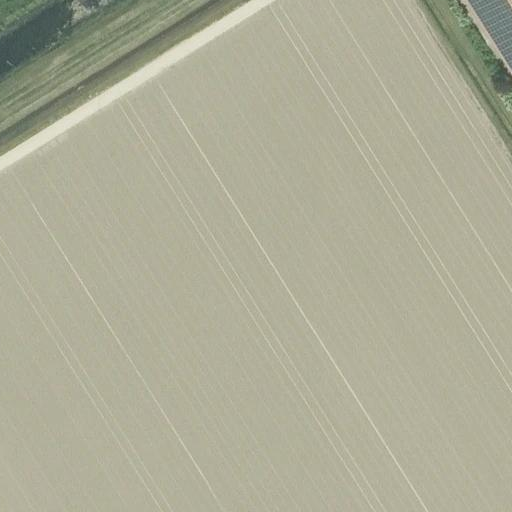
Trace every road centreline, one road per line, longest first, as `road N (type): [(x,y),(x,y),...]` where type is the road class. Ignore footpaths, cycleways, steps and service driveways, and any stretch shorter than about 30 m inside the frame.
road 1 (track): [(0,165),(265,0)]
road 2 (track): [(0,108),(173,0)]
